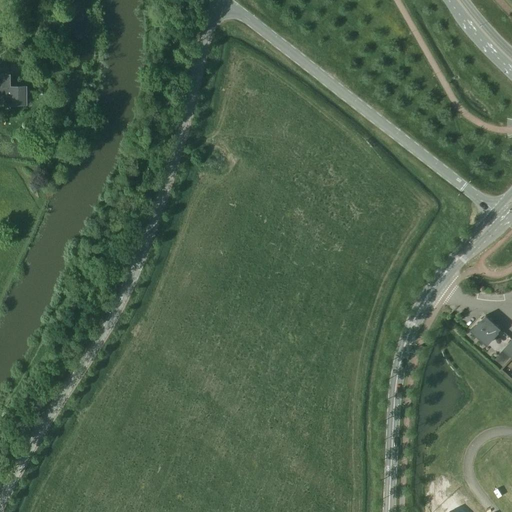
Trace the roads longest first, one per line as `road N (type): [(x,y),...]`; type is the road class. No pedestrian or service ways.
road 1 (tertiary): [(0,505),(120,302),(181,131)]
road 2 (tertiary): [(212,6),(233,10),(501,217)]
road 3 (tertiary): [(388,511),(397,375),(409,329),(438,280),(501,217)]
road 4 (residential): [(181,131),(258,159),(336,214)]
road 5 (tertiary): [(181,131),(212,6)]
